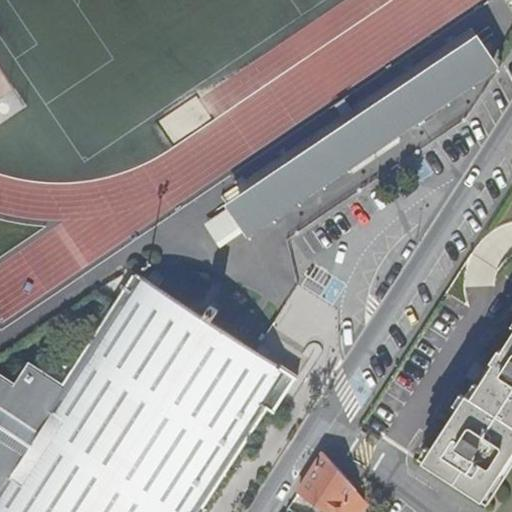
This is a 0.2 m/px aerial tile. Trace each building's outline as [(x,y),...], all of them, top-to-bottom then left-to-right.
[(246,238),(262,228),(497,71),(470,31),(351,110),(357,118),(346,124),(341,117),(283,156),(220,199),(229,213),(241,230),(246,238)] [(241,230),(229,213),(207,228),(219,245),(241,230)] [(0,511),(206,511),(207,510),(203,507),(267,410),(276,416),(299,381),(269,361),(258,354),(229,335),(212,324),(219,312),(211,307),(204,319),(140,277),(67,386),(30,362),(16,383),(0,381),(0,511)] [(468,395),(425,462),(485,500),(511,458),(511,338),(504,351),(501,349),(493,362),(495,364),(473,398),(468,395)] [(263,348),(258,354),(269,361),(273,355),(263,348)] [(337,466),(325,453),(300,492),(328,511),(339,511),(356,487),(337,466)] [(362,511),(371,504),(356,487),(339,511),(362,511)]
